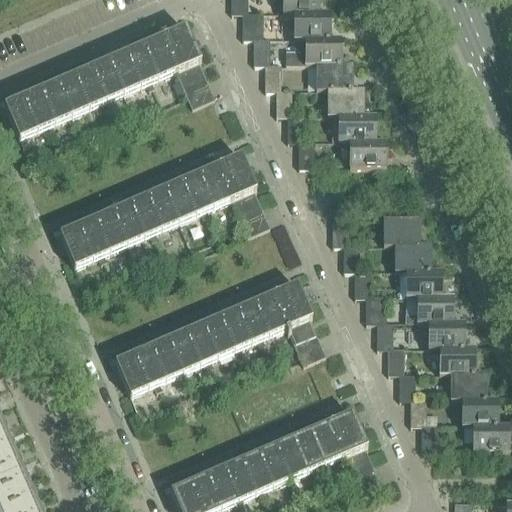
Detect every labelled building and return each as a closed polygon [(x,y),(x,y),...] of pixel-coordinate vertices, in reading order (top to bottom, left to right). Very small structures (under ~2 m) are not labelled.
[(231,0),(232,19),(243,19),(243,18),(243,0),(231,0)] [(282,0),(283,19),(294,19),(319,19),(319,18),(319,0),(282,0)] [(243,19),(243,45),(254,45),(255,45),(255,44),(259,44),(259,18),(248,18),(243,18),(243,19)] [(319,19),(294,19),(294,45),(304,45),(305,45),(305,44),(331,45),(331,44),(331,18),(319,18),(319,19)] [(144,52),(143,49),(125,57),(126,60),(93,74),(92,72),(73,80),(74,82),(41,96),(40,94),(22,102),(23,104),(6,112),(20,145),(44,135),(47,140),(52,138),(49,133),(96,112),(98,118),(103,116),(101,110),(147,90),(150,96),(155,94),(152,88),(178,77),(193,114),(216,104),(200,68),(202,67),(187,33),(160,44),(160,45),(144,52)] [(255,45),(254,45),(254,71),(265,71),(266,71),(266,70),(266,44),(259,44),(255,44),(255,45)] [(300,58),(286,58),(286,71),(305,71),(316,71),(316,70),(342,70),(342,44),(331,44),(331,45),(305,44),(305,45),(304,45),(300,58)] [(266,71),(265,71),(265,96),(276,96),(277,96),(277,70),(266,70),(266,71)] [(342,70),(316,70),(316,71),(316,97),(328,97),(328,96),(353,96),(353,70),(342,70)] [(277,96),(276,96),(276,122),(288,122),(288,121),(288,96),(277,96)] [(353,96),(328,96),(328,97),(328,122),(339,122),(364,122),(364,96),(353,96)] [(288,122),(287,148),(299,148),(299,147),(299,121),(288,121),(288,122)] [(364,122),(339,122),(339,148),(350,148),(375,148),(375,147),(375,122),(364,122)] [(299,148),(299,174),(310,174),(310,147),(299,147),(299,148)] [(375,148),(350,148),(350,174),(387,174),(386,147),(375,147),(375,148)] [(207,217),(231,207),(233,206),(248,242),(271,233),(255,196),(257,195),(248,175),(242,161),(216,173),(200,180),(199,178),(181,186),(182,188),(148,202),(147,200),(129,208),(130,210),(97,225),(96,222),(77,230),(78,232),(61,240),(75,273),(99,263),(102,269),(107,266),(105,261),(151,241),(153,246),(156,245),(158,244),(156,239),(203,219),(205,225),(210,223),(207,217)] [(341,225),(332,225),(332,252),(344,252),(344,251),(344,225),(341,225)] [(420,225),(384,225),(384,252),(395,252),(395,251),(420,251),(420,225)] [(344,252),(344,278),(355,278),(356,278),(356,277),(355,251),(344,251),(344,252)] [(420,251),(395,251),(395,252),(395,278),(406,278),(406,277),(431,277),(431,251),(420,251)] [(431,277),(406,277),(406,278),(406,303),(417,303),(443,303),(443,302),(443,276),(431,277)] [(356,278),(355,278),(355,303),(366,303),(367,303),(367,302),(367,277),(356,277),(356,278)] [(237,316),(220,323),(204,330),(203,328),(193,332),(184,336),(185,339),(152,353),(151,351),(142,355),(133,358),(134,361),(116,368),(131,402),(155,391),(157,397),(162,394),(160,389),(206,369),(209,375),(211,374),(214,372),(212,367),(258,347),(260,353),(265,351),(263,345),(285,336),(287,341),(291,339),(304,370),(326,361),(311,325),(313,324),(303,303),(297,290),(271,301),(271,302),(255,309),(254,306),(236,314),(237,316)] [(366,303),(366,329),(377,329),(378,329),(378,328),(378,302),(367,302),(367,303),(366,303)] [(406,318),(405,318),(405,328),(417,328),(417,329),(428,329),(428,328),(454,329),(454,328),(454,302),(443,302),(443,303),(417,303),(417,318),(406,318)] [(378,329),(377,329),(377,355),(388,355),(389,355),(389,354),(393,354),(393,328),(382,328),(378,328),(378,329)] [(454,329),(428,328),(428,329),(428,355),(440,355),(440,354),(465,354),(465,328),(454,328),(454,329)] [(389,355),(388,355),(388,380),(400,380),(400,354),(393,354),(389,354),(389,355)] [(465,354),(440,354),(440,355),(440,381),(451,380),(476,380),(476,354),(465,354)] [(400,380),(400,406),(411,406),(411,405),(411,380),(400,380)] [(476,380),(451,380),(451,406),(462,406),(487,406),(487,405),(487,380),(476,380)] [(411,406),(411,432),(422,432),(422,431),(423,405),(411,405),(411,406)] [(487,406),(462,406),(462,432),(473,432),(473,431),(499,432),(499,431),(499,405),(487,405),(487,406)] [(366,454),(368,453),(359,432),(353,418),(343,423),(326,430),(327,430),(311,437),(310,435),(292,443),(293,445),(259,459),(258,457),(240,465),(241,467),(208,482),(207,480),(189,487),(190,489),(172,497),(178,511),(229,511),(343,463),(348,473),(359,499),(382,490),(366,454)] [(422,432),(422,458),(434,458),(434,431),(422,431),(422,432)] [(499,432),(473,431),(473,432),(473,458),(510,458),(510,431),(499,431),(499,432)] [(33,511),(0,433),(0,511),(33,511)]
